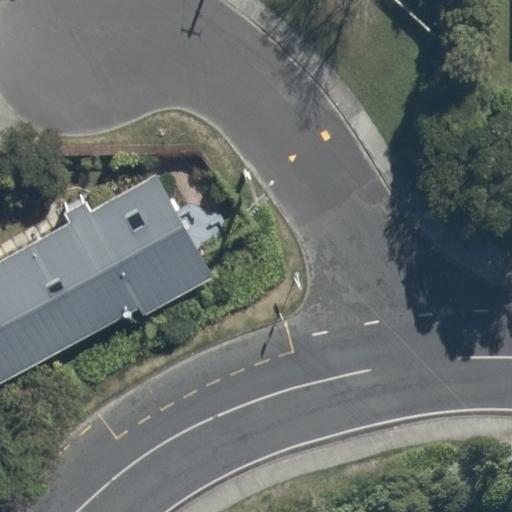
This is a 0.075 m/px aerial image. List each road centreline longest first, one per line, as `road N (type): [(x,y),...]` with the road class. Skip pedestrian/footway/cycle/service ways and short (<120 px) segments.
road 1 (residential): [(344,372),(332,282),(317,244),(272,168),(198,83),(116,41),(41,35)]
road 2 (tertiary): [(91,511),(172,451),(344,372)]
road 3 (tertiary): [(344,372),(511,371)]
